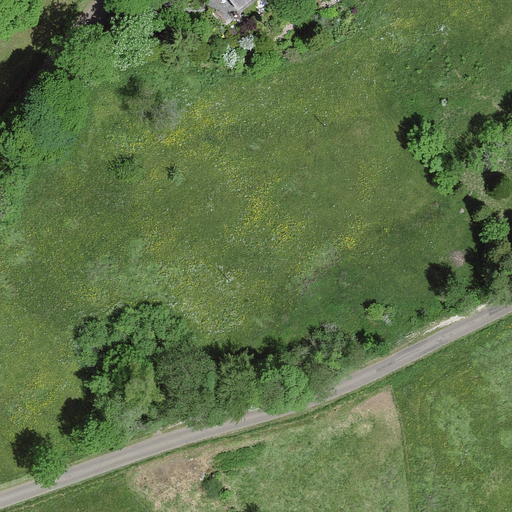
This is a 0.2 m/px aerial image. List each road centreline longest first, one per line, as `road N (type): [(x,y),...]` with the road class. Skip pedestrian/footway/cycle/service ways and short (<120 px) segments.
road 1 (unclassified): [(0,503),(330,394),(511,305)]
road 2 (unclassified): [(112,0),(0,143)]
